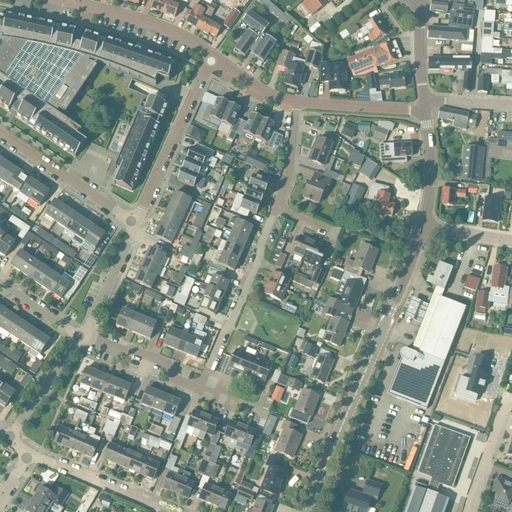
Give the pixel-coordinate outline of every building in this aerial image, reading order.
[(154,0),(151,10),(163,14),(167,2),(160,0),(154,0)] [(173,5),(174,0),(168,0),(167,2),(163,14),(175,18),(179,7),(173,5)] [(213,0),(204,0),(201,6),(197,4),(186,23),(197,30),(212,4),(211,4),(213,0)] [(291,21),(266,0),(256,0),(286,26),(291,21)] [(323,0),(307,0),(306,1),(315,13),(327,4),(323,0)] [(476,11),(482,11),(483,0),(476,0),(476,2),(475,8),(476,8),(476,11)] [(448,27),(472,30),(475,11),(476,11),(476,8),(475,8),(464,6),(457,5),(432,1),(430,12),(450,15),(448,27)] [(209,34),(216,38),(222,29),(208,22),(217,7),(212,4),(197,30),(208,36),(209,34)] [(483,23),(494,23),(495,12),(484,11),(483,23)] [(253,57),(264,64),(277,43),(266,37),(265,38),(262,36),(269,27),(249,13),(242,23),(252,30),(250,33),(248,32),(234,51),(245,59),(249,52),(254,55),(253,57)] [(68,152),(75,157),(85,142),(85,141),(86,141),(86,142),(87,142),(87,141),(79,136),(82,131),(65,122),(57,114),(60,111),(64,114),(65,113),(61,109),(91,66),(87,64),(89,60),(89,61),(90,60),(89,60),(91,56),(140,73),(141,72),(146,74),(144,81),(156,86),(154,85),(157,77),(169,81),(168,80),(168,79),(169,79),(174,63),(166,60),(165,63),(160,61),(161,58),(146,53),(145,56),(140,54),(141,52),(126,46),(125,49),(121,47),(121,45),(106,39),(105,43),(101,42),(102,39),(92,35),(92,36),(92,37),(87,35),(86,35),(85,37),(75,34),(76,32),(75,32),(69,31),(69,30),(70,30),(70,29),(60,27),(59,30),(55,29),(56,25),(40,22),(40,25),(35,24),(35,21),(20,18),(19,20),(14,19),(15,17),(7,15),(6,18),(0,16),(0,38),(2,39),(2,40),(0,40),(0,41),(7,42),(0,57),(0,105),(4,108),(4,107),(4,106),(9,109),(9,110),(11,108),(18,113),(17,115),(18,116),(18,115),(23,119),(22,119),(21,120),(30,125),(32,123),(36,125),(33,129),(46,138),(48,135),(52,138),(51,141),(64,149),(65,147),(70,150),(68,152)] [(235,21),(229,17),(223,26),(229,30),(235,21)] [(372,34),(376,40),(386,33),(376,18),(366,25),(367,27),(360,32),(363,37),(368,34),(369,36),(372,34)] [(349,37),(359,30),(355,24),(345,31),(346,32),(349,36),(349,37)] [(511,24),(504,24),(503,32),(511,32),(511,24)] [(467,59),(472,59),(474,31),(467,31),(428,28),(427,39),(462,42),(461,58),(467,59)] [(482,38),(481,51),(492,52),(493,39),(482,38)] [(298,50),(299,44),(288,41),(287,47),(298,50)] [(304,62),(294,59),(293,59),(289,71),(288,71),(284,85),(285,85),(298,89),(299,85),(303,86),(306,75),(302,74),(303,68),(304,67),(318,72),(323,53),(321,52),(322,46),(311,43),(309,50),(308,50),(304,62)] [(347,62),(351,72),(373,63),(375,66),(378,64),(379,67),(386,65),(386,66),(398,61),(394,50),(395,49),(395,48),(394,44),(392,44),(391,43),(379,48),(347,62)] [(494,54),(498,54),(511,55),(511,45),(511,51),(502,50),(494,49),(494,54)] [(293,59),(294,59),(295,55),(294,55),(291,54),(282,51),(277,67),(285,70),(288,71),(289,71),(293,59)] [(491,65),(492,54),(481,54),(480,64),(491,65)] [(472,59),(429,59),(428,70),(472,70),(472,59)] [(339,91),(339,94),(345,93),(345,91),(347,91),(346,66),(329,67),(321,67),(321,83),(329,83),(329,92),(339,91)] [(501,77),(511,78),(511,66),(511,74),(501,73),(501,70),(485,69),(484,75),(501,76),(501,77)] [(470,93),(471,74),(464,73),(462,92),(470,93)] [(376,90),(373,75),(366,76),(369,91),(376,90)] [(390,86),(390,89),(405,88),(404,75),(389,76),(379,78),(380,87),(390,86)] [(479,78),(478,93),(487,93),(488,78),(479,78)] [(116,185),(132,192),(135,185),(132,184),(134,179),(137,180),(143,166),(141,164),(143,160),(145,161),(152,146),(149,145),(151,141),(154,142),(160,127),(157,126),(160,120),(162,121),(169,106),(149,98),(145,107),(142,106),(143,104),(138,115),(139,115),(142,116),(140,120),(121,164),(119,170),(120,170),(114,185),(115,186),(115,184),(116,185)] [(210,119),(221,124),(229,105),(218,100),(214,110),(208,108),(209,106),(208,106),(202,119),(209,122),(210,119)] [(230,132),(236,135),(242,121),(241,123),(236,120),(241,110),(229,105),(221,124),(232,129),(230,131),(230,132)] [(452,127),(466,130),(467,126),(475,128),(477,117),(440,108),(438,119),(453,122),(452,127)] [(244,134),(255,139),(263,120),(252,115),(247,126),(242,123),(243,121),(242,121),(236,135),(243,138),(243,137),(244,134)] [(263,120),(255,139),(253,142),(277,153),(283,139),(271,134),(275,125),(263,120)] [(352,140),(357,127),(345,123),(340,135),(352,140)] [(373,138),(385,142),(389,132),(377,127),(376,128),(372,126),(368,135),(373,137),(373,138)] [(203,140),(205,129),(190,127),(188,137),(203,140)] [(489,155),(501,156),(502,151),(511,152),(511,134),(499,133),(498,141),(490,140),(489,155)] [(314,150),(329,156),(332,148),(337,150),(341,142),(335,140),(333,145),(318,139),(314,150)] [(394,145),(394,144),(385,145),(386,156),(395,155),(395,164),(407,163),(406,157),(412,157),(412,144),(394,145)] [(187,160),(203,167),(208,156),(191,149),(187,160)] [(483,150),(465,149),(462,180),(480,182),(483,150)] [(329,156),(314,150),(309,162),(323,167),(323,169),(330,172),(335,159),(329,156)] [(0,178),(9,165),(0,158),(0,178)] [(182,170),(199,177),(203,167),(187,160),(182,170)] [(0,178),(0,179),(9,186),(19,171),(9,165),(0,178)] [(199,177),(182,170),(178,181),(194,188),(199,177)] [(332,180),(343,184),(345,178),(330,172),(325,170),(323,176),(332,180)] [(9,186),(19,193),(29,178),(19,171),(9,186)] [(303,199),(319,205),(324,192),(327,193),(332,180),(323,176),(322,177),(316,174),(311,185),(309,184),(303,199)] [(249,187),(266,194),(270,183),(253,176),(249,187)] [(19,193),(29,199),(39,185),(29,178),(19,193)] [(340,196),(345,198),(351,187),(345,184),(340,196)] [(383,215),(392,218),(395,205),(389,203),(391,195),(387,194),(389,188),(375,184),(374,192),(379,193),(377,201),(379,201),(376,213),(378,214),(378,216),(382,217),(383,215)] [(40,206),(50,192),(39,185),(29,199),(40,206)] [(353,185),(341,212),(354,217),(366,190),(353,185)] [(478,196),(488,197),(489,187),(480,186),(479,188),(478,195),(479,195),(478,196)] [(244,198),(261,205),(266,194),(249,187),(244,198)] [(443,205),(454,206),(455,197),(465,198),(466,192),(455,191),(455,190),(444,190),(443,205)] [(187,212),(192,201),(190,200),(176,193),(171,205),(187,212)] [(261,205),(244,198),(237,195),(236,199),(243,202),(240,209),(257,215),(261,205)] [(482,221),(497,223),(499,211),(500,211),(501,201),(485,199),(482,221)] [(45,215),(55,221),(65,207),(55,200),(45,215)] [(199,218),(205,220),(211,206),(205,204),(199,218)] [(187,212),(171,205),(166,216),(182,223),(187,212)] [(10,212),(18,217),(21,212),(14,207),(10,212)] [(65,228),(75,214),(65,207),(55,221),(65,228)] [(212,213),(219,216),(222,211),(214,208),(212,213)] [(29,217),(21,212),(18,217),(26,222),(29,217)] [(75,235),(85,221),(75,214),(65,228),(75,235)] [(166,216),(161,227),(177,234),(182,223),(166,216)] [(205,220),(199,218),(196,226),(201,229),(205,220)] [(253,228),(232,219),(230,223),(236,226),(233,233),(248,239),(253,228)] [(85,221),(75,235),(85,242),(95,227),(85,221)] [(27,234),(28,232),(31,229),(23,223),(19,228),(22,230),(27,234)] [(106,234),(95,227),(85,242),(91,245),(87,250),(93,254),(96,249),(106,234)] [(171,245),(177,234),(161,227),(156,238),(171,245)] [(206,234),(214,237),(216,231),(209,228),(206,227),(204,232),(207,233),(206,234)] [(40,229),(36,234),(44,239),(47,234),(40,229)] [(27,234),(25,237),(29,240),(33,242),(36,237),(28,232),(27,234)] [(197,232),(193,241),(198,244),(202,235),(197,232)] [(228,244),(243,250),(248,239),(233,233),(228,244)] [(51,244),(55,239),(47,234),(44,239),(51,244)] [(214,237),(206,234),(204,239),(211,243),(214,237)] [(15,242),(5,235),(0,243),(0,253),(6,257),(15,242)] [(304,259),(311,241),(300,237),(293,254),(304,259)] [(186,258),(191,260),(194,254),(198,244),(193,241),(188,252),(183,250),(180,255),(186,258)] [(304,259),(303,261),(319,267),(326,250),(321,248),(322,246),(311,241),(304,259)] [(56,247),(64,252),(67,247),(59,242),(56,247)] [(41,248),(49,253),(52,248),(45,243),(41,248)] [(224,255),(239,261),(243,250),(228,244),(224,255)] [(344,271),(360,278),(363,270),(369,273),(378,251),(363,245),(355,263),(348,260),(344,271)] [(72,258),(75,253),(67,247),(64,252),(72,258)] [(49,253),(59,260),(62,255),(52,248),(49,253)] [(151,248),(146,260),(162,267),(167,255),(151,248)] [(21,272),(31,258),(21,251),(11,265),(21,272)] [(275,267),(281,270),(286,257),(280,254),(273,251),(269,263),(275,266),(275,267)] [(194,254),(191,260),(192,261),(199,264),(202,258),(194,254)] [(59,260),(69,266),(72,261),(62,255),(59,260)] [(97,258),(92,255),(84,266),(90,270),(97,258)] [(210,268),(216,271),(219,266),(227,269),(234,272),(239,261),(224,255),(219,266),(209,261),(207,267),(210,268)] [(31,258),(21,272),(31,279),(41,265),(31,258)] [(146,260),(140,271),(156,278),(162,267),(146,260)] [(199,264),(192,261),(190,266),(197,269),(199,264)] [(453,269),(440,264),(431,285),(437,287),(429,307),(422,326),(411,352),(407,351),(404,351),(401,352),(400,354),(401,357),(402,359),(403,360),(389,396),(426,410),(430,400),(466,309),(442,299),(453,269)] [(41,265),(31,279),(41,286),(51,271),(41,265)] [(179,275),(184,277),(188,269),(182,266),(179,275)] [(489,303),(507,306),(508,302),(510,289),(510,288),(504,287),(507,269),(506,269),(506,267),(498,266),(498,268),(494,268),(490,294),(478,292),(475,308),(476,308),(476,311),(485,313),(486,309),(489,309),(489,303)] [(88,272),(82,268),(81,267),(73,280),(70,278),(67,282),(61,278),(51,292),(62,300),(63,297),(69,301),(88,272)] [(222,280),(224,275),(216,271),(210,268),(207,274),(213,277),(209,287),(225,294),(229,283),(222,280)] [(325,307),(341,313),(344,305),(355,309),(363,288),(362,287),(365,280),(360,278),(344,271),(343,272),(334,268),(330,279),(347,285),(340,302),(328,298),(327,303),(316,299),(314,303),(325,307)] [(51,292),(61,278),(51,271),(41,286),(51,292)] [(151,290),(156,278),(140,271),(135,282),(151,290)] [(319,271),(313,284),(319,287),(325,273),(319,271)] [(268,284),(286,291),(291,281),(273,273),(268,284)] [(181,286),(184,277),(179,275),(175,283),(181,286)] [(313,283),(296,276),(293,282),(310,289),(313,283)] [(468,276),(463,288),(476,292),(480,280),(468,276)] [(183,289),(190,292),(194,281),(187,278),(183,289)] [(204,298),(220,305),(225,294),(209,287),(202,284),(200,290),(206,293),(204,298)] [(282,302),(286,291),(268,284),(264,294),(282,302)] [(133,285),(131,290),(139,293),(141,289),(133,285)] [(175,290),(170,288),(166,296),(172,299),(175,290)] [(174,303),(184,307),(188,298),(190,292),(183,289),(180,295),(178,294),(174,303)] [(145,296),(153,300),(155,294),(147,290),(145,296)] [(162,304),(164,298),(155,294),(153,300),(162,304)] [(220,305),(204,298),(200,309),(215,316),(220,305)] [(429,307),(412,301),(405,320),(422,326),(429,307)] [(297,309),(284,303),(282,309),(295,315),(297,309)] [(175,314),(178,307),(172,305),(169,312),(175,314)] [(0,306),(0,327),(10,313),(0,306)] [(323,341),(340,347),(349,324),(339,319),(341,313),(325,307),(322,315),(332,319),(323,341)] [(116,326),(128,331),(134,315),(123,310),(116,326)] [(10,313),(0,327),(0,328),(10,335),(20,320),(10,313)] [(139,336),(145,319),(134,315),(128,331),(139,336)] [(198,324),(204,326),(206,320),(201,317),(198,324)] [(145,319),(139,336),(151,340),(157,324),(145,319)] [(20,320),(10,335),(20,341),(29,326),(20,320)] [(192,339),(192,338),(185,354),(196,359),(206,335),(201,333),(204,326),(198,324),(192,339)] [(173,349),(179,333),(181,329),(172,325),(164,345),(173,349)] [(29,326),(20,341),(30,348),(39,333),(29,326)] [(39,333),(30,348),(40,355),(50,340),(39,333)] [(185,354),(192,338),(179,333),(173,349),(185,354)] [(475,356),(477,338),(463,337),(461,354),(475,356)] [(314,359),(318,348),(305,344),(302,354),(314,359)] [(2,346),(0,349),(0,352),(8,358),(12,353),(2,346)] [(229,368),(238,372),(246,354),(236,350),(229,368)] [(12,353),(8,358),(17,364),(20,359),(12,353)] [(238,372),(247,375),(255,357),(246,354),(238,372)] [(306,376),(325,384),(334,361),(320,356),(314,370),(309,368),(307,369),(305,374),(306,376)] [(456,393),(466,396),(468,392),(481,397),(484,388),(485,389),(486,384),(485,384),(488,376),(484,375),(485,371),(487,371),(491,360),(480,356),(471,381),(461,378),(456,393)] [(247,375),(256,379),(263,361),(255,357),(247,375)] [(8,361),(4,366),(14,372),(18,367),(8,361)] [(42,364),(37,361),(29,372),(35,375),(42,364)] [(265,383),(273,365),(263,361),(256,379),(265,383)] [(79,384),(91,389),(97,374),(86,369),(79,384)] [(270,382),(277,385),(277,384),(280,376),(281,373),(275,370),(270,382)] [(33,378),(27,374),(20,385),(26,389),(33,378)] [(108,378),(97,374),(91,389),(102,394),(108,378)] [(286,388),(299,393),(302,384),(280,376),(277,384),(286,388)] [(102,394),(113,398),(119,383),(108,378),(102,394)] [(124,403),(130,387),(119,383),(113,398),(124,403)] [(5,386),(0,392),(0,404),(5,408),(15,393),(5,386)] [(151,408),(157,393),(147,388),(140,404),(151,408)] [(311,417),(319,397),(303,390),(295,411),(294,410),(292,411),(290,418),(308,425),(309,424),(309,423),(308,423),(310,417),(311,417)] [(151,408),(162,413),(169,397),(157,393),(151,408)] [(162,413),(174,418),(180,402),(169,397),(162,413)] [(83,408),(86,400),(81,398),(78,406),(83,408)] [(270,412),(274,401),(267,399),(263,409),(270,412)] [(86,400),(83,408),(89,410),(92,403),(86,400)] [(103,407),(99,415),(105,418),(109,410),(103,407)] [(79,421),(83,412),(76,410),(73,418),(79,421)] [(83,412),(79,421),(84,423),(88,415),(83,412)] [(194,412),(191,418),(186,416),(175,443),(176,444),(174,448),(180,451),(188,430),(189,427),(195,430),(192,436),(198,439),(201,432),(200,432),(206,416),(194,412)] [(126,420),(127,416),(122,414),(119,421),(120,422),(125,424),(126,420)] [(219,422),(206,416),(200,432),(201,432),(198,439),(204,441),(206,434),(212,437),(209,443),(208,443),(203,456),(204,457),(203,460),(208,462),(210,459),(215,446),(220,433),(215,431),(219,422)] [(277,419),(270,416),(262,435),(270,438),(277,419)] [(108,435),(115,437),(120,422),(119,422),(119,421),(115,419),(113,423),(108,435)] [(103,433),(108,435),(113,423),(107,421),(103,433)] [(234,450),(243,427),(230,422),(224,437),(230,439),(226,447),(234,450)] [(276,452),(293,458),(301,436),(293,433),(296,426),(285,422),(282,429),(285,430),(276,452)] [(442,511),(446,500),(439,497),(434,496),(436,491),(439,483),(451,487),(468,439),(470,440),(470,439),(435,426),(434,427),(436,428),(420,473),(434,477),(430,488),(428,488),(416,483),(414,489),(416,490),(408,511),(442,511)] [(134,438),(138,429),(132,427),(129,436),(134,438)] [(157,427),(154,434),(160,436),(163,429),(157,427)] [(256,432),(243,427),(234,450),(240,453),(241,450),(248,452),(256,432)] [(67,448),(74,433),(61,428),(55,443),(67,448)] [(80,436),(81,431),(76,429),(74,434),(74,433),(67,448),(80,453),(86,439),(80,436)] [(152,447),(156,439),(150,437),(147,445),(152,447)] [(86,439),(80,453),(92,459),(99,444),(86,439)] [(156,439),(152,447),(158,450),(161,442),(156,439)] [(116,465),(123,450),(110,444),(104,460),(116,465)] [(215,446),(210,459),(217,461),(222,448),(215,446)] [(123,450),(116,465),(128,470),(135,455),(123,450)] [(135,455),(128,470),(141,475),(147,460),(135,455)] [(166,469),(172,471),(177,458),(171,456),(166,469)] [(238,470),(245,473),(250,461),(243,458),(238,470)] [(261,490),(277,496),(282,482),(285,483),(288,474),(278,470),(281,462),(270,458),(267,465),(270,467),(261,490)] [(217,461),(210,459),(208,462),(209,463),(203,476),(210,479),(217,461)] [(147,460),(141,475),(153,480),(159,465),(147,460)] [(197,473),(203,476),(209,463),(208,462),(203,460),(197,473)] [(163,489),(175,494),(184,472),(179,470),(176,477),(170,474),(163,489)] [(239,487),(240,487),(242,482),(245,473),(238,470),(233,484),(239,487)] [(175,494),(188,499),(194,484),(188,482),(191,475),(184,472),(175,494)] [(494,505),(507,510),(511,500),(511,485),(497,480),(495,487),(500,489),(494,505)] [(242,482),(240,487),(250,491),(252,486),(242,482)] [(362,496),(349,492),(343,509),(352,511),(366,511),(370,502),(375,504),(381,487),(367,482),(362,496)] [(212,505),(218,490),(206,485),(200,500),(212,505)] [(236,496),(252,502),(255,494),(250,492),(250,491),(240,487),(239,487),(236,496)] [(33,500),(48,509),(52,503),(60,508),(68,495),(56,488),(52,495),(41,488),(33,500)] [(218,490),(212,505),(225,511),(231,496),(218,490)] [(46,511),(48,509),(33,500),(26,511),(46,511)] [(253,511),(271,511),(273,508),(258,502),(253,511)]
